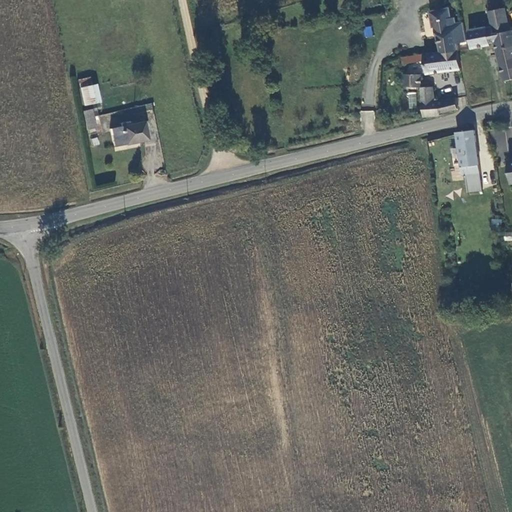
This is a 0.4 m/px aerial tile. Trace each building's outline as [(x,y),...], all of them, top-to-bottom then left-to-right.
[(125,0),(119,0),(111,2),(113,11),(127,8),(125,0)] [(442,52),(459,51),(458,43),(467,41),(463,22),(456,23),(454,24),(454,22),(452,22),(451,18),(449,8),(431,11),(433,22),(435,22),(437,34),(438,33),(442,52)] [(489,29),(488,27),(470,31),(473,49),(498,45),(505,82),(511,80),(511,31),(510,32),(505,9),(490,12),(493,28),(489,29)] [(365,37),(373,36),(372,26),(364,27),(365,37)] [(429,76),(463,70),(459,51),(442,52),(426,54),(427,62),(429,76)] [(405,64),(427,62),(426,54),(404,57),(405,64)] [(405,74),(405,87),(423,87),(424,87),(424,84),(424,75),(405,74)] [(90,77),(77,81),(80,89),(92,86),(90,77)] [(456,84),(458,95),(465,93),(463,83),(456,84)] [(434,84),(424,84),(424,87),(423,87),(424,119),(442,116),(441,112),(459,110),(458,98),(436,102),(434,84)] [(99,103),(95,85),(92,86),(80,89),(83,106),(99,103)] [(407,92),(408,108),(417,108),(415,92),(407,92)] [(85,120),(87,128),(88,130),(94,129),(90,110),(83,111),(85,120)] [(374,111),(361,111),(360,124),(374,124),(374,111)] [(113,148),(145,140),(141,123),(126,126),(125,122),(119,124),(120,128),(109,130),(113,148)] [(465,174),(468,192),(482,190),(473,130),(456,132),(462,175),(465,174)] [(505,149),(503,131),(495,132),(496,150),(505,149)]
